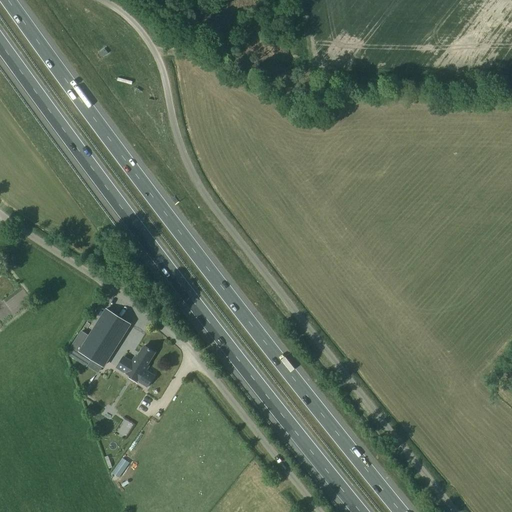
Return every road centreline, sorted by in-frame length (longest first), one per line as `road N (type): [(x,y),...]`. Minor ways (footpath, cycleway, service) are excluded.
road 1 (motorway): [(399,511),(8,0)]
road 2 (unclassified): [(457,511),(218,218),(186,165),(150,42),(102,0)]
road 3 (motorway): [(0,44),(360,511)]
road 4 (unclassified): [(0,212),(168,320),(319,511)]
